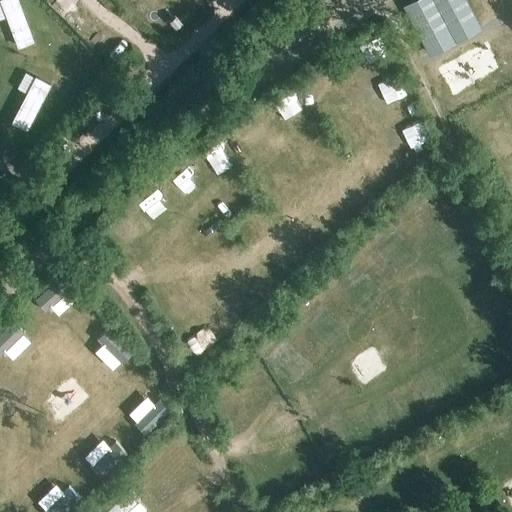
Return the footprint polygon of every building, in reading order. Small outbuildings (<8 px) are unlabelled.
[(319,0),(291,17),(301,33),(331,15),(322,0),(319,0)] [(415,0),(404,6),(430,54),(480,27),(465,0),(415,0)] [(364,36),(347,47),(361,70),(378,59),(364,36)] [(388,130),(409,164),(427,153),(407,119),(388,130)] [(504,154),(507,134),(498,133),(498,129),(476,125),(472,149),(504,154)] [(352,164),(368,190),(389,177),(373,151),(352,164)] [(419,200),(436,205),(440,187),(423,182),(419,200)] [(394,209),(377,228),(393,242),(410,224),(394,209)] [(307,219),(318,238),(332,229),(322,211),(307,219)] [(112,214),(98,230),(114,244),(128,229),(112,214)] [(195,252),(217,261),(225,243),(204,233),(195,252)] [(268,256),(280,271),(299,256),(288,241),(268,256)] [(225,287),(211,300),(230,321),(244,308),(225,287)] [(183,331),(198,350),(215,336),(201,318),(183,331)] [(280,356),(295,343),(281,327),(267,340),(280,356)] [(219,384),(204,398),(222,417),(237,403),(219,384)] [(141,386),(127,395),(143,421),(157,413),(141,386)] [(295,401),(271,412),(280,431),(303,420),(295,401)] [(111,456),(124,447),(105,422),(93,432),(111,456)] [(70,455),(56,468),(77,490),(91,477),(70,455)] [(132,473),(151,494),(162,484),(143,463),(132,473)] [(29,511),(50,511),(31,492),(20,502),(29,511)]
